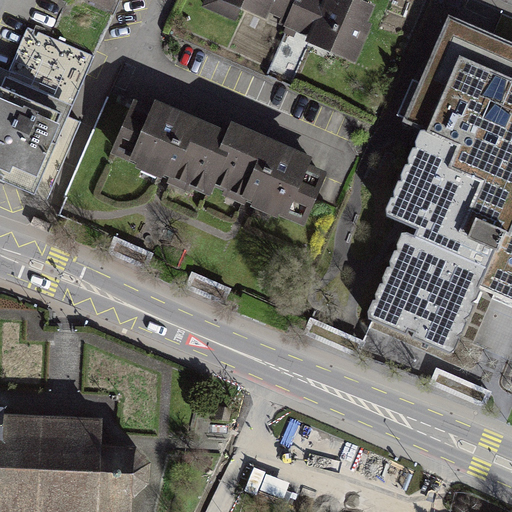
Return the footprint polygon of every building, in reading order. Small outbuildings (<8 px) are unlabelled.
[(115,0),(91,0),(112,8),(115,0)] [(267,13),(283,20),(291,0),(215,0),(214,5),(262,25),(267,13)] [(291,0),(283,20),(299,26),(293,39),(347,62),(371,9),(350,0),(291,0)] [(511,297),(511,41),(447,13),(400,121),(422,131),(384,218),(405,227),(365,319),(455,358),(486,286),(511,297)] [(0,182),(33,197),(66,122),(0,92),(0,182)] [(232,131),(142,92),(117,151),(207,190),(211,180),(232,131)] [(327,160),(237,121),(232,131),(211,180),(302,219),(327,160)] [(2,404),(0,403),(0,511),(129,511),(130,492),(146,484),(148,456),(136,444),(100,442),(101,415),(1,412),(2,404)] [(229,410),(215,410),(216,423),(229,423),(229,410)]
